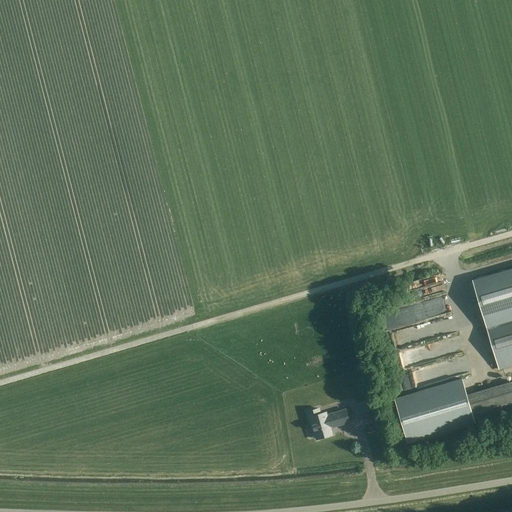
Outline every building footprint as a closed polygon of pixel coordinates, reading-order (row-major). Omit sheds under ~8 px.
[(511,265),(482,274),(473,277),(485,320),(511,312),(511,265)] [(418,300),(449,290),(446,280),(415,290),(418,300)] [(403,307),(408,320),(430,313),(426,299),(403,307)] [(403,325),(401,310),(381,313),(383,328),(403,325)] [(511,312),(485,320),(500,369),(511,365),(511,312)] [(462,331),(456,315),(453,316),(420,328),(417,328),(413,316),(414,330),(407,331),(387,338),(387,340),(392,353),(397,352),(403,350),(408,350),(418,346),(421,346),(437,340),(438,340),(462,331)] [(465,346),(463,338),(426,349),(429,359),(455,351),(454,349),(465,346)] [(462,379),(396,399),(409,443),(475,423),(467,395),(462,379)] [(346,409),(327,415),(326,412),(321,414),(319,408),(308,412),(312,426),(313,426),(317,439),(333,434),(331,427),(336,425),(350,421),(346,409)]
